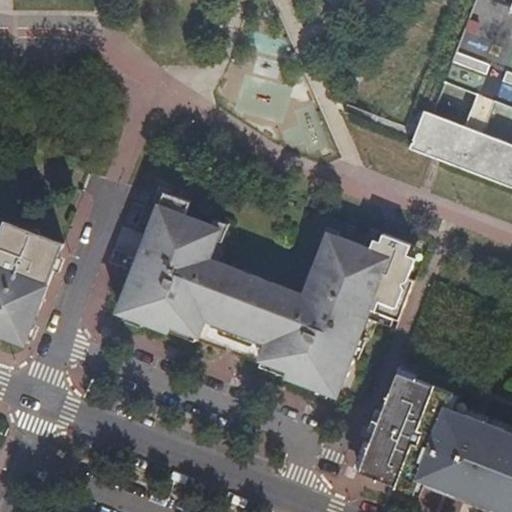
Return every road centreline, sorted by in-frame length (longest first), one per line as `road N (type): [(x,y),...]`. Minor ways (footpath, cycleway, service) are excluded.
road 1 (unclassified): [(42,405),(326,511)]
road 2 (unclassified): [(42,405),(115,183)]
